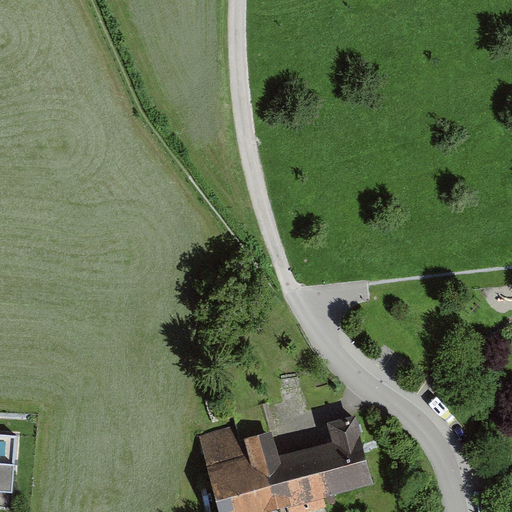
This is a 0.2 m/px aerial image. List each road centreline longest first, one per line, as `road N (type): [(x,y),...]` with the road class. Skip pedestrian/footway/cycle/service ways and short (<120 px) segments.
road 1 (residential): [(458,511),(437,446),(360,383),(310,315),(321,299),(361,291)]
road 2 (track): [(240,0),(243,113),(294,296)]
